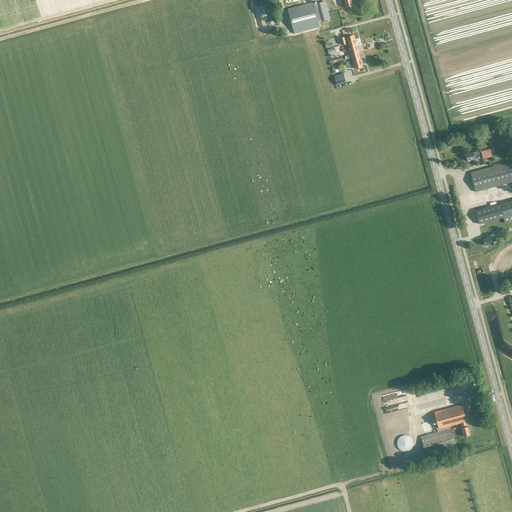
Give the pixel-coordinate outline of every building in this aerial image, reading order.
[(313,2),(287,9),(294,34),(320,26),(318,20),(319,20),(319,22),(330,19),(325,1),(313,4),(313,2)] [(354,39),(354,38),(353,35),(345,37),(340,38),(341,45),(348,43),(349,47),(349,48),(356,45),(354,39)] [(350,50),(351,54),(358,52),(356,45),(349,48),(349,47),(346,48),(343,49),(343,52),(347,51),(350,50)] [(353,61),(360,59),(358,52),(351,54),(348,55),(345,56),(345,59),(349,58),(352,57),(353,61)] [(355,69),(362,67),(362,66),(360,59),(353,61),(350,62),(346,63),(347,66),(351,65),(354,64),(355,68),(355,69)] [(334,76),(336,85),(345,82),(343,73),(334,76)] [(465,154),(467,160),(472,159),(472,160),(479,158),(477,151),(465,154)] [(511,160),(470,172),(475,192),(511,181),(511,160)] [(511,199),(475,210),(479,224),(503,217),(505,223),(511,220),(511,199)] [(483,239),(485,245),(492,243),(491,240),(494,239),(493,237),(491,237),(490,237),(483,239)] [(425,395),(415,396),(416,403),(426,403),(425,395)] [(439,429),(449,425),(461,422),(462,427),(461,427),(464,436),(470,434),(467,425),(466,426),(465,421),(466,421),(461,404),(434,412),(438,427),(439,429)] [(439,429),(438,427),(436,427),(437,431),(420,436),(426,457),(456,448),(449,425),(439,429)] [(413,444),(413,443),(413,442),(413,441),(412,440),(412,439),(411,439),(411,438),(410,437),(409,436),(408,436),(407,436),(407,435),(406,435),(405,435),(404,435),(403,436),(402,436),(401,436),(400,437),(399,437),(398,438),(398,439),(397,440),(397,441),(397,442),(397,443),(397,444),(397,445),(397,446),(398,447),(398,448),(399,449),(399,450),(400,450),(401,451),(402,451),(403,451),(404,452),(405,452),(406,452),(407,451),(408,451),(409,451),(409,450),(410,450),(411,449),(411,448),(412,448),(412,447),(412,446),(413,446),(413,445),(413,444)]
